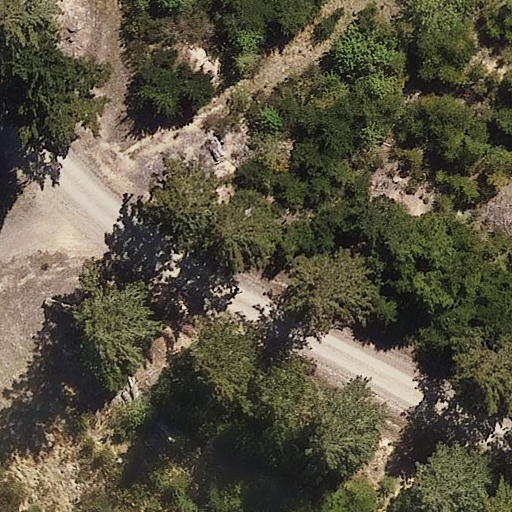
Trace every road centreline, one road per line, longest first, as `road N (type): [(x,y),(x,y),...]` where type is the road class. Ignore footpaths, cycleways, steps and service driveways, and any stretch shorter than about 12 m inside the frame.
road 1 (unclassified): [(511,377),(96,143)]
road 2 (unclassified): [(96,143),(0,5)]
road 3 (unclassified): [(0,229),(96,143)]
